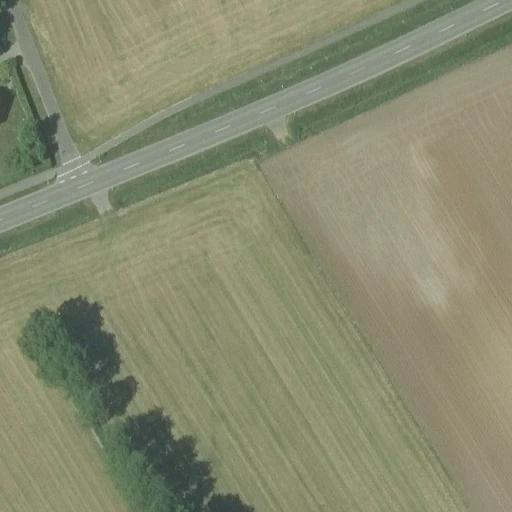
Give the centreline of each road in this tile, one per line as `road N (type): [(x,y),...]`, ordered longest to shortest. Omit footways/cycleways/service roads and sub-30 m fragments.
road 1 (tertiary): [(81,189),(509,0)]
road 2 (unclassified): [(81,189),(10,0)]
